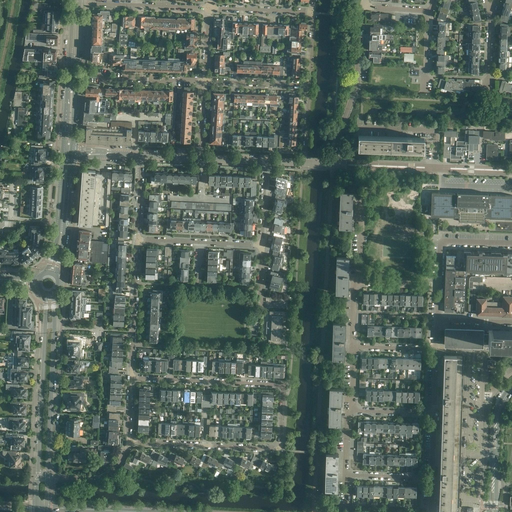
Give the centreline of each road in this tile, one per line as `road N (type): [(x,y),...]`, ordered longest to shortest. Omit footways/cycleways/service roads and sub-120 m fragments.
road 1 (unclassified): [(129,442),(280,448),(284,381),(130,375)]
road 2 (secondary): [(47,477),(53,293)]
road 3 (secondary): [(44,294),(38,476)]
road 4 (residential): [(335,164),(357,85),(366,7)]
road 5 (residential): [(137,240),(130,375)]
road 6 (residential): [(205,80),(71,75)]
road 7 (tertiary): [(492,511),(496,419),(511,390)]
